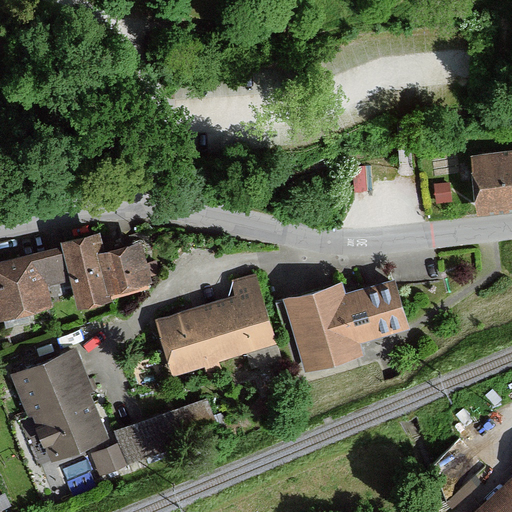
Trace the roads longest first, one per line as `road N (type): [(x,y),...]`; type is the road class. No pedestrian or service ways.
road 1 (unclassified): [(511,227),(366,249),(171,213),(90,214),(0,230)]
road 2 (unknown): [(314,243),(273,243),(185,277),(159,292),(92,364)]
